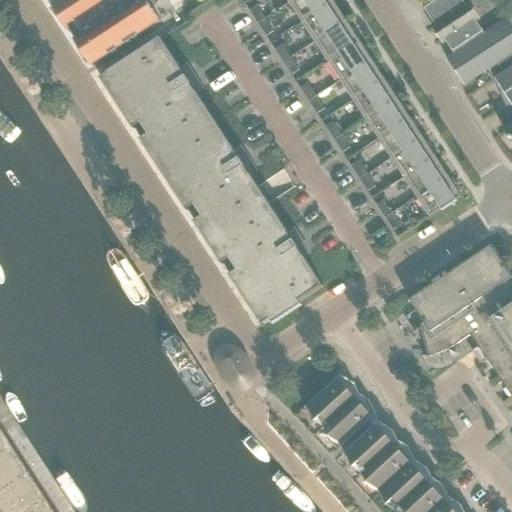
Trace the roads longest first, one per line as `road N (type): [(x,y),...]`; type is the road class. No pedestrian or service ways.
road 1 (residential): [(331,314),(278,346),(252,343),(18,0)]
road 2 (residential): [(511,495),(470,446),(441,447),(404,419),(331,314)]
road 3 (unclassified): [(511,200),(379,0)]
road 4 (residential): [(331,314),(511,201)]
